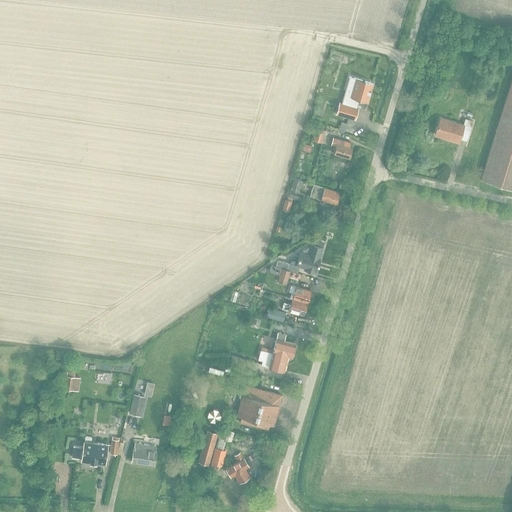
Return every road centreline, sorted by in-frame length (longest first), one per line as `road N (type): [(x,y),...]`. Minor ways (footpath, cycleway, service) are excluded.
road 1 (residential): [(280,511),(280,489),(386,125)]
road 2 (unclassified): [(386,125),(419,0)]
